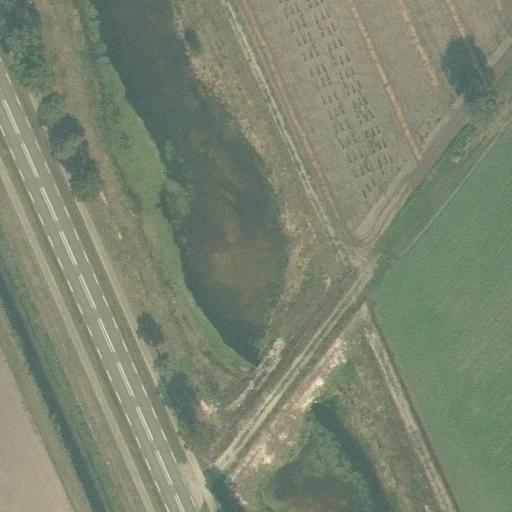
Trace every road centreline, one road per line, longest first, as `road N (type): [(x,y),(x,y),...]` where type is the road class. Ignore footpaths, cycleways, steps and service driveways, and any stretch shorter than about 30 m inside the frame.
road 1 (track): [(187,511),(511,100)]
road 2 (primary): [(178,511),(0,96)]
